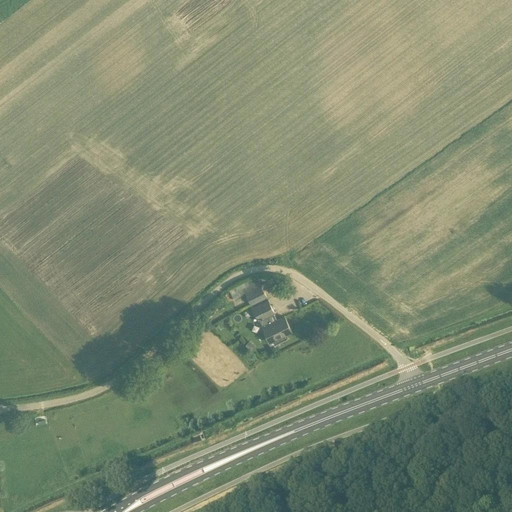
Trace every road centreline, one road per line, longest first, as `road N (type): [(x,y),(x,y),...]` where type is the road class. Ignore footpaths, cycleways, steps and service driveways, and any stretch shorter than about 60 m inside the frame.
road 1 (unclassified): [(416,384),(395,354),(325,296),(267,268),(232,278),(97,391),(0,409)]
road 2 (primary): [(308,425),(202,464),(111,511)]
road 3 (primary): [(136,511),(308,425)]
